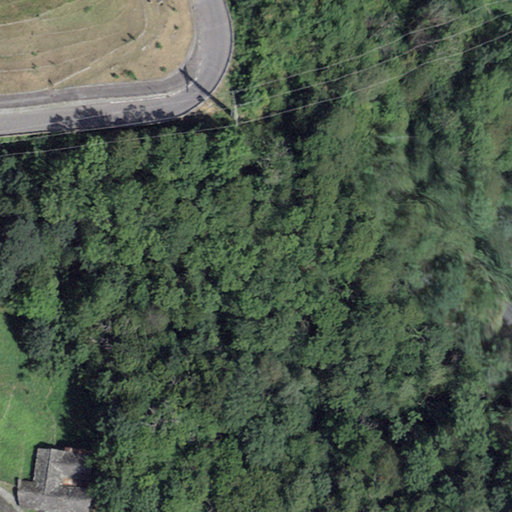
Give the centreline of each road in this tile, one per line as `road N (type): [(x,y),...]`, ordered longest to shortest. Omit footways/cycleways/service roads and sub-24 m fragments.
road 1 (tertiary): [(0,124),(190,100),(209,79),(217,45)]
road 2 (residential): [(217,45),(173,83),(0,103)]
